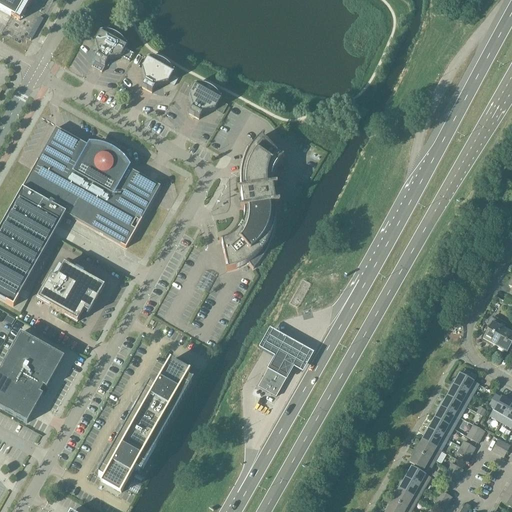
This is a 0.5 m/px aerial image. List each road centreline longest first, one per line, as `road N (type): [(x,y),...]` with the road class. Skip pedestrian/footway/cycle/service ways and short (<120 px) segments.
road 1 (unclassified): [(20,511),(207,177),(37,73)]
road 2 (trunk): [(264,511),(511,75)]
road 3 (trunk): [(511,12),(365,282)]
road 4 (trunk): [(365,282),(243,496)]
road 5 (unknown): [(78,482),(158,339)]
road 6 (residential): [(511,384),(475,360),(467,338),(511,255)]
